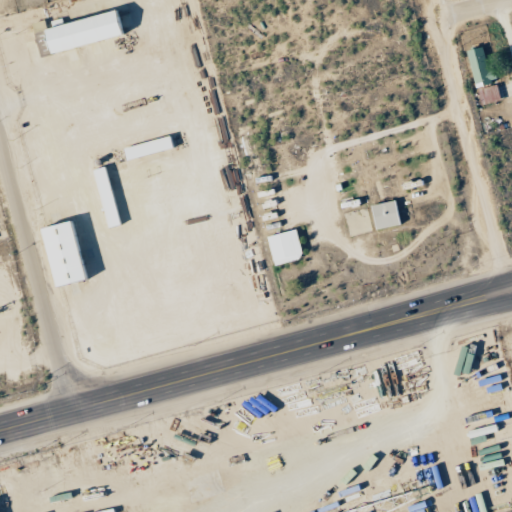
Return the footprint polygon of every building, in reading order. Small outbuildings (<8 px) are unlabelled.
[(38,30),(45,55),(123,34),(116,9),(38,30)] [(473,87),(494,81),(491,70),(486,71),(479,47),(463,51),(473,87)] [(498,100),(494,85),(475,90),(479,105),(498,100)] [(169,134),(121,148),(124,161),(172,146),(169,134)] [(400,224),(394,199),(367,206),(373,230),(400,224)] [(86,279),(81,254),(79,254),(72,220),(36,227),(48,287),(86,279)] [(263,236),(271,265),(300,257),(293,228),(263,236)]
